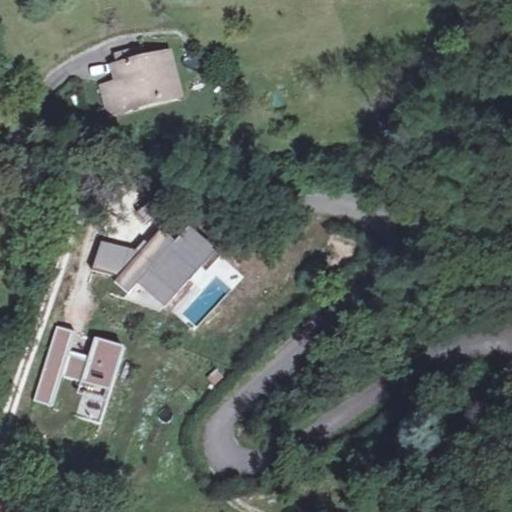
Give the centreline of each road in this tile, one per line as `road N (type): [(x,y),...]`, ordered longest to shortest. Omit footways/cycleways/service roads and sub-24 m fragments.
road 1 (residential): [(511,344),(446,350),(273,461),(238,469),(213,458),(211,431),(227,408),(358,295),(398,245),(397,229),(385,214),(356,204),(123,173),(34,146)]
road 2 (track): [(92,163),(0,406)]
